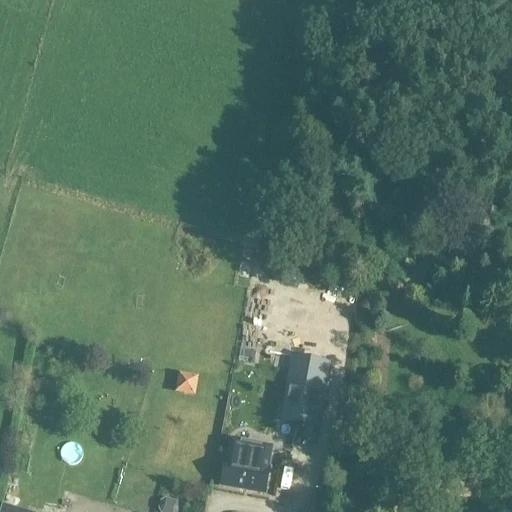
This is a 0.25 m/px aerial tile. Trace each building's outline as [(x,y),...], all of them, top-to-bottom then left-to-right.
[(280,423),(318,430),(330,365),(292,358),(280,423)] [(195,380),(180,378),(178,392),(193,395),(195,380)] [(235,418),(235,424),(260,425),(260,404),(222,403),(221,417),(235,418)] [(225,463),(221,487),(264,494),(268,470),(266,470),(270,449),(231,442),(227,463),(225,463)] [(4,489),(3,499),(22,502),(23,491),(4,489)]
